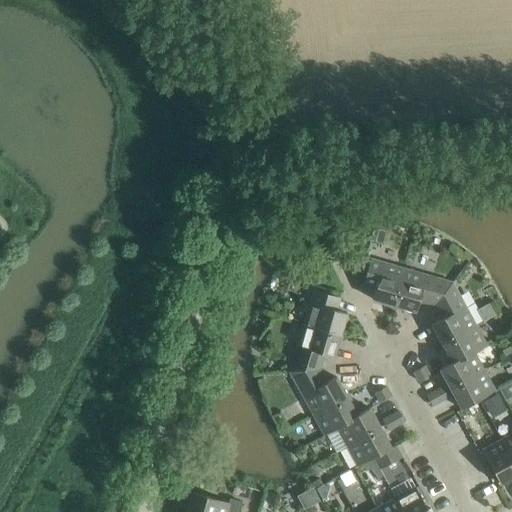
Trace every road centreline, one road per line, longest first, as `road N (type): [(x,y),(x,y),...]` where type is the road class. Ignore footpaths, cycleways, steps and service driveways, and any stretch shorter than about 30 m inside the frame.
road 1 (unclassified): [(144,511),(229,158),(224,103),(212,75),(154,0)]
road 2 (residential): [(472,511),(389,357)]
